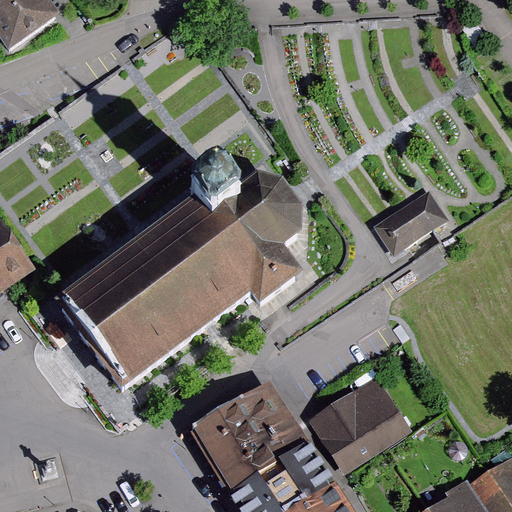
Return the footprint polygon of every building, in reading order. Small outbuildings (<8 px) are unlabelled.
[(58,17),(45,0),(0,0),(0,38),(11,52),(58,17)] [(73,306),(138,392),(250,308),(260,321),(301,290),(279,260),(300,244),(306,220),(288,197),(260,197),(240,213),(217,183),(177,213),(185,225),(73,306)] [(382,225),(400,250),(432,227),(443,220),(425,194),(382,225)] [(36,279),(0,228),(0,304),(2,303),(36,279)] [(382,385),(314,426),(346,478),(414,437),(382,385)] [(293,431),(267,387),(220,418),(190,437),(218,479),(293,431)] [(293,431),(218,479),(238,507),(310,458),(293,431)] [(0,465),(0,475),(9,510),(40,502),(28,458),(0,465)] [(310,458),(238,507),(240,511),(316,511),(337,498),(310,458)] [(511,511),(511,464),(437,511),(511,511)] [(316,511),(346,511),(337,498),(316,511)]
